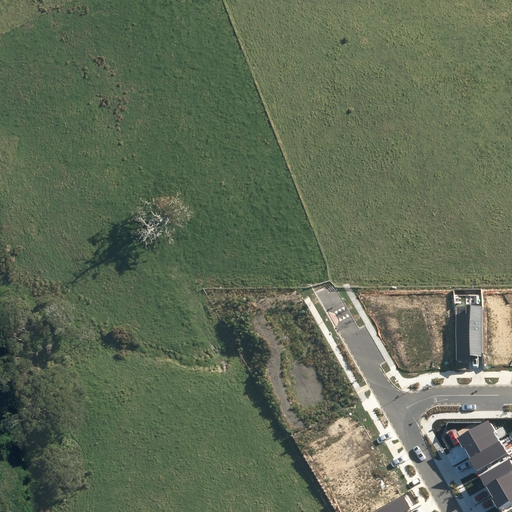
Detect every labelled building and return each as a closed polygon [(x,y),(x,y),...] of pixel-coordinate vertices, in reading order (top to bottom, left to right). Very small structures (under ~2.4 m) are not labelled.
[(456,361),(471,361),(471,357),(481,356),(480,305),(467,305),(467,315),(455,315),(456,361)] [(469,455),(498,438),(496,433),(497,432),(488,420),(456,438),(463,449),(465,448),(467,452),(469,455)] [(507,453),(498,438),(469,455),(470,457),(468,459),(473,466),(476,472),(507,453)] [(491,494),(511,481),(511,458),(511,457),(479,476),(485,487),(486,486),(489,490),(491,494)] [(511,503),(511,481),(491,494),(493,497),(491,498),(494,502),(499,511),(511,503)] [(405,511),(411,509),(403,495),(374,511),(405,511)]
